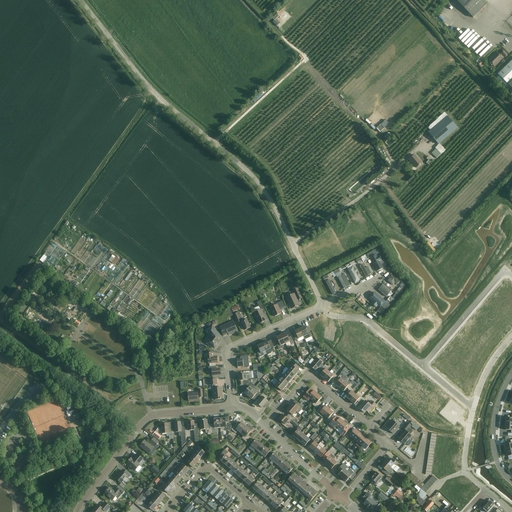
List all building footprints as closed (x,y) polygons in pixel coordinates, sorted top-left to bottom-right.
[(455,0),(473,18),(486,5),(481,0),(455,0)] [(482,56),(491,47),(486,43),(477,51),(482,56)] [(505,58),(508,55),(504,51),(501,54),(500,55),(497,53),(489,61),(494,67),(503,59),(504,57),(505,58)] [(511,60),(511,61),(498,75),(508,85),(511,89),(511,60)] [(428,128),(431,131),(429,133),(438,144),(458,128),(445,113),(438,119),(430,126),(428,128)] [(376,128),(377,129),(377,130),(380,133),(385,129),(381,124),(376,128)] [(391,138),(386,143),(390,147),(394,142),(391,138)] [(441,154),(446,150),(439,144),(435,148),(436,149),(432,153),(437,158),(441,154)] [(422,163),(415,155),(409,160),(416,168),(422,163)] [(113,255),(109,260),(113,263),(117,258),(113,255)] [(376,255),(370,258),(377,272),(383,269),(379,262),(382,260),(380,256),(377,258),(376,255)] [(363,263),(359,265),(364,277),(368,275),(363,263)] [(353,271),(349,273),(354,283),(357,281),(353,271)] [(340,275),(337,277),(342,289),(346,287),(340,275)] [(399,282),(391,275),(387,278),(392,282),(391,284),(393,286),(394,284),(396,286),(399,282)] [(331,279),(326,282),(332,295),(338,292),(331,279)] [(392,292),(383,284),(379,289),(388,297),(392,292)] [(294,294),(286,298),(292,309),(299,305),(297,300),(302,298),(297,287),(293,288),(296,293),(294,294)] [(104,301),(112,291),(110,290),(102,299),(104,301)] [(386,302),(375,292),(371,296),(378,302),(377,303),(379,305),(380,304),(383,306),(386,302)] [(272,311),(272,312),(272,313),(273,313),(274,317),(281,313),(280,310),(282,309),(282,310),(285,308),(282,301),(276,304),(277,305),(270,308),(272,311)] [(382,306),(377,311),(382,315),(386,309),(384,307),(382,306)] [(254,313),(259,324),(266,320),(261,310),(254,313)] [(247,319),(244,321),(240,312),(237,313),(234,314),(238,323),(241,321),(245,330),(251,328),(247,319)] [(228,334),(229,335),(238,331),(233,321),(220,327),(224,336),(228,334)] [(212,326),(207,330),(212,336),(207,343),(214,348),(219,341),(217,340),(217,339),(214,335),(218,333),(212,326)] [(300,329),(303,337),(305,340),(313,336),(308,327),(305,328),(305,326),(300,329)] [(303,337),(300,329),(295,331),(295,333),(293,334),(296,340),(297,340),(297,341),(298,342),(300,341),(305,339),(303,337)] [(286,333),(281,335),(285,344),(290,341),(291,344),(294,343),(291,336),(289,338),(286,333)] [(285,344),(281,335),(276,337),(279,342),(276,343),(279,350),(284,347),(283,345),(285,344)] [(262,344),(266,351),(268,355),(271,354),(272,352),(275,351),(272,344),(269,346),(267,341),(262,344)] [(256,351),(259,358),(260,360),(263,358),(262,356),(264,355),(263,352),(266,351),(262,344),(257,346),(259,350),(256,351)] [(211,352),(205,351),(205,355),(205,360),(208,360),(209,364),(210,364),(210,367),(216,366),(215,363),(218,363),(217,357),(212,357),(211,354),(211,352)] [(248,355),(241,356),(241,360),(237,360),(238,367),(246,366),(246,367),(247,368),(248,368),(249,367),(249,366),(248,355)] [(309,363),(311,365),(309,366),(313,369),(315,371),(317,369),(319,371),(324,366),(321,364),(322,363),(316,357),(314,360),(312,359),(309,362),(309,363)] [(287,368),(289,369),(295,375),(299,371),(297,370),(299,367),(292,361),(287,368)] [(320,375),(324,379),(330,372),(326,369),(328,367),(325,365),(321,370),(323,372),(320,375)] [(216,366),(208,367),(209,372),(212,372),(212,376),(221,375),(220,369),(216,369),(216,366)] [(295,375),(289,369),(285,373),(292,379),(295,375)] [(257,370),(258,379),(261,379),(265,373),(264,370),(261,370),(257,370)] [(330,372),(324,379),(328,382),(331,379),(333,381),(337,376),(333,373),(332,374),(330,372)] [(282,377),(288,383),(292,379),(285,373),(284,375),(281,373),(280,375),(282,377)] [(247,380),(247,374),(238,375),(239,385),(243,385),(245,387),(250,381),(248,380),(247,380)] [(336,384),(340,388),(345,382),(343,380),(344,378),(340,375),(336,379),(339,381),(336,384)] [(282,377),(278,381),(285,387),(288,383),(282,377)] [(212,385),(214,400),(223,399),(222,388),(216,388),(215,384),(217,384),(217,379),(208,380),(208,385),(212,385)] [(250,381),(245,387),(247,389),(244,393),(248,396),(256,387),(250,381)] [(282,391),(285,387),(278,381),(275,385),(273,384),(271,386),(276,391),(278,388),(282,391)] [(345,382),(340,388),(344,391),(347,388),(349,390),(353,385),(350,383),(349,385),(345,382)] [(349,394),(346,398),(350,401),(356,395),(352,391),(355,387),(353,385),(349,390),(347,392),(349,394)] [(256,387),(248,396),(252,399),(254,396),(257,398),(261,393),(258,391),(260,390),(256,387)] [(198,393),(188,393),(189,401),(195,401),(199,401),(198,396),(199,396),(199,397),(203,397),(202,389),(199,389),(199,393),(198,393)] [(310,399),(312,401),(318,394),(314,391),(311,394),(308,392),(304,397),(308,401),(310,399)] [(376,392),(374,395),(380,400),(382,398),(376,392)] [(356,395),(350,401),(354,404),(357,401),(359,403),(363,398),(357,393),(356,395)] [(318,394),(312,401),(314,402),(312,405),(317,408),(321,403),(319,401),(322,398),(318,394)] [(263,397),(261,395),(252,405),(255,408),(258,405),(262,408),(268,401),(263,397)] [(369,404),(365,401),(359,408),(364,413),(367,410),(370,413),(376,405),(372,401),(369,404)] [(290,406),(296,412),(298,414),(302,409),(301,409),(303,407),(299,403),(297,405),(293,402),(290,406)] [(75,418),(81,416),(79,412),(78,412),(76,407),(74,408),(72,404),(66,406),(68,410),(69,410),(71,415),(73,414),(75,418)] [(290,413),(288,415),(299,425),(293,419),(294,417),(293,416),(296,412),(290,406),(286,410),(290,413)] [(322,414),(324,416),(329,409),(325,406),(322,409),(320,407),(316,412),(321,416),(322,414)] [(329,409),(324,416),(328,419),(326,421),(329,423),(333,418),(331,416),(333,413),(329,409)] [(297,427),(299,425),(288,415),(286,417),(283,414),(279,419),(285,424),(287,422),(289,423),(290,422),(297,427)] [(221,430),(224,430),(229,432),(233,424),(229,423),(228,418),(220,419),(220,428),(221,428),(221,430)] [(336,430),(338,428),(344,422),(340,418),(337,422),(334,420),(330,425),(332,427),(336,430)] [(211,425),(211,426),(211,434),(212,434),(212,433),(218,432),(217,428),(220,428),(220,419),(214,419),(214,425),(211,425)] [(206,433),(208,433),(208,435),(211,434),(211,426),(208,426),(207,420),(200,420),(201,430),(205,429),(206,433)] [(389,431),(393,434),(400,426),(392,420),(390,423),(389,423),(387,426),(386,427),(389,430),(389,431)] [(188,431),(194,430),(195,441),(199,445),(198,426),(194,426),(194,421),(188,422),(188,431)] [(420,427),(413,421),(411,423),(413,425),(411,426),(416,431),(420,427)] [(181,422),(174,423),(175,432),(179,432),(179,436),(181,436),(182,448),(186,443),(185,435),(185,428),(182,428),(181,422)] [(344,422),(338,428),(342,431),(341,433),(340,434),(343,437),(351,428),(348,425),(344,422)] [(167,436),(169,436),(170,439),(173,439),(173,436),(172,429),(169,429),(168,423),(161,424),(162,434),(167,433),(167,436)] [(238,431),(241,433),(247,427),(242,423),(238,427),(236,425),(232,430),(236,433),(238,431)] [(405,431),(399,439),(405,444),(405,443),(408,446),(412,441),(409,439),(411,436),(409,435),(413,431),(409,428),(411,425),(408,423),(404,428),(406,430),(405,431)] [(293,436),(297,439),(302,433),(300,431),(302,429),(299,426),(297,429),(298,430),(293,436)] [(247,427),(241,433),(244,436),(242,438),(246,442),(250,437),(248,435),(251,431),(247,427)] [(350,436),(354,439),(359,432),(355,429),(353,432),(350,430),(346,435),(348,437),(350,436)] [(354,439),(358,443),(363,436),(359,432),(354,439)] [(306,436),(302,433),(297,439),(301,443),(306,436)] [(309,434),(306,436),(301,443),(305,446),(310,440),(308,438),(311,435),(309,434)] [(363,436),(358,443),(356,444),(360,448),(362,446),(367,439),(363,436)] [(155,447),(159,442),(154,438),(150,442),(151,443),(150,445),(145,440),(140,446),(149,454),(154,448),(153,448),(155,446),(155,447)] [(314,441),(314,442),(309,447),(313,451),(318,445),(316,443),(318,441),(316,439),(314,441)] [(362,446),(360,448),(364,451),(363,453),(365,454),(366,453),(367,453),(371,448),(369,446),(372,443),(367,439),(362,446)] [(256,450),(260,444),(256,440),(251,446),(256,450)] [(320,443),(318,445),(313,451),(317,454),(322,448),(324,446),(320,443)] [(256,450),(260,454),(265,448),(260,444),(256,450)] [(193,451),(195,453),(201,458),(205,453),(198,446),(193,451)] [(265,448),(260,454),(265,458),(270,452),(265,448)] [(326,452),(322,448),(317,454),(321,458),(326,452)] [(226,465),(231,459),(225,454),(227,452),(225,450),(219,457),(222,459),(221,461),(226,465)] [(324,462),(328,466),(333,459),(335,457),(331,454),(328,452),(322,458),(325,461),(324,462)] [(191,458),(197,463),(201,458),(195,453),(191,458)] [(269,459),(274,463),(279,457),(274,453),(269,459)] [(139,465),(143,459),(138,454),(133,460),(131,458),(127,463),(135,471),(140,465),(139,465)] [(279,457),(274,463),(278,466),(283,461),(279,457)] [(197,463),(191,458),(187,463),(193,468),(197,463)] [(384,462),(391,468),(393,470),(397,466),(396,465),(398,463),(393,459),(391,461),(388,458),(384,462)] [(230,469),(235,463),(231,459),(226,465),(230,469)] [(333,459),(328,466),(332,469),(334,467),(336,468),(340,464),(338,462),(337,463),(333,459)] [(278,466),(283,470),(288,465),(283,461),(278,466)] [(391,468),(384,462),(381,466),(384,469),(382,471),(387,476),(389,474),(387,472),(391,468)] [(230,469),(235,473),(240,468),(235,463),(230,469)] [(178,469),(184,474),(188,469),(182,464),(178,469)] [(339,469),(337,471),(339,473),(338,475),(342,478),(348,472),(350,469),(343,464),(339,469)] [(154,465),(151,470),(157,474),(160,470),(154,465)] [(288,465),(283,470),(288,474),(293,469),(288,465)] [(240,477),(245,472),(240,468),(235,473),(240,477)] [(174,474),(180,479),(184,474),(178,469),(174,474)] [(229,469),(224,474),(228,477),(233,472),(229,469)] [(122,471),(116,478),(121,483),(127,477),(129,479),(132,475),(126,470),(124,473),(122,471)] [(348,472),(342,478),(346,482),(349,478),(351,480),(356,475),(352,471),(350,473),(348,472)] [(245,472),(240,477),(245,482),(250,476),(245,472)] [(383,477),(376,472),(370,478),(377,484),(383,477)] [(304,481),(300,478),(299,477),(294,473),(286,482),(289,484),(290,483),(292,485),(293,486),(296,488),(295,490),(296,490),(298,492),(300,494),(301,495),(302,493),(305,496),(306,497),(308,499),(307,500),(310,502),(318,493),(313,489),(312,488),(308,485),(306,483),(304,481)] [(170,479),(176,484),(180,479),(174,474),(170,479)] [(250,476),(245,482),(250,486),(255,480),(250,476)] [(391,487),(394,483),(387,477),(384,481),(391,487)] [(166,484),(172,489),(176,484),(170,479),(166,484)] [(203,488),(208,492),(214,485),(209,481),(203,488)] [(258,493),(263,487),(258,483),(253,488),(258,493)] [(172,489),(166,484),(162,489),(168,494),(172,489)] [(219,489),(214,485),(208,492),(213,496),(219,489)] [(122,494),(125,491),(119,486),(116,489),(114,492),(110,488),(105,493),(113,500),(116,497),(118,499),(122,494)] [(263,487),(258,493),(262,497),(267,491),(263,487)] [(213,496),(218,500),(224,493),(219,489),(213,496)] [(399,489),(391,497),(396,501),(399,498),(399,499),(404,494),(399,489)] [(421,489),(418,497),(422,500),(427,495),(425,494),(421,489)] [(267,501),(272,495),(267,491),(262,497),(267,501)] [(159,492),(155,496),(161,501),(165,497),(159,492)] [(224,493),(218,500),(222,504),(228,497),(224,493)] [(367,493),(363,498),(366,501),(364,503),(372,510),(377,504),(369,497),(371,495),(367,493)] [(272,495),(267,501),(272,505),(277,499),(272,495)] [(157,506),(161,501),(155,496),(151,501),(157,506)] [(233,501),(228,497),(222,504),(227,508),(233,501)] [(285,507),(290,502),(292,499),(290,497),(283,505),(285,507)] [(418,497),(416,501),(419,503),(418,504),(422,506),(425,502),(418,497)] [(277,499),(272,505),(277,509),(283,502),(281,500),(279,501),(277,499)] [(149,508),(152,510),(152,511),(157,506),(151,501),(147,506),(147,507),(149,508)] [(484,502),(480,507),(485,511),(486,511),(493,505),(489,501),(486,504),(484,502)] [(106,511),(110,507),(105,503),(101,508),(98,505),(93,511),(93,510),(90,511),(102,511),(104,510),(106,511)]
